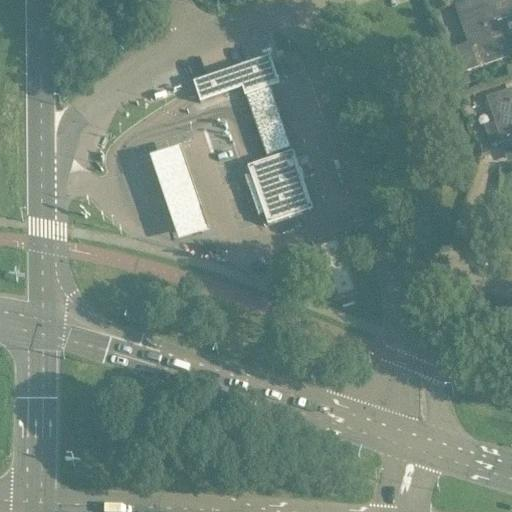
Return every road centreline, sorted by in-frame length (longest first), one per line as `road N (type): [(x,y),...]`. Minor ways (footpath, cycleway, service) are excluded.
road 1 (tertiary): [(409,442),(41,331)]
road 2 (unclassified): [(395,270),(301,3)]
road 3 (unclassified): [(42,178),(82,115),(188,43)]
road 4 (primary): [(42,178),(42,0)]
road 5 (unclassified): [(409,442),(411,365),(395,270)]
road 6 (primary): [(42,499),(41,331)]
road 7 (tertiary): [(42,499),(204,511)]
road 8 (primary): [(41,331),(42,178)]
